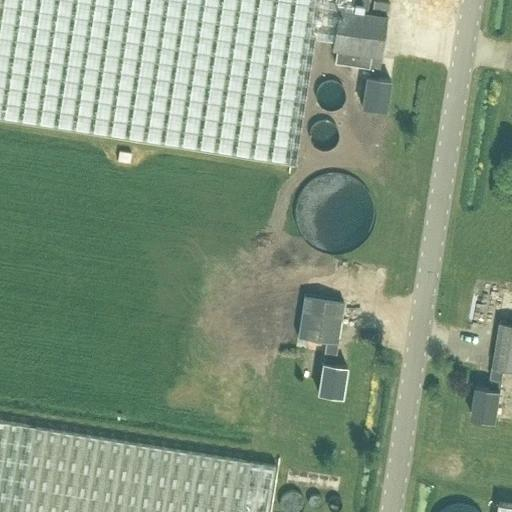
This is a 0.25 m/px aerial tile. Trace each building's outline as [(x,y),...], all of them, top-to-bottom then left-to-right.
[(297,137),(313,37),(332,40),(337,9),(348,11),(350,0),(0,0),(0,119),(292,166),(297,137)] [(387,14),(389,3),(373,1),(371,12),(387,14)] [(387,17),(348,11),(337,9),(332,40),(331,47),(336,48),(334,60),(368,65),(366,75),(365,74),(361,104),(385,108),(390,78),(376,76),(379,56),(381,56),(387,17)] [(328,114),(330,115),(331,115),(335,114),(338,113),(339,113),(342,111),(343,110),(345,109),(347,107),(348,105),(348,104),(349,102),(349,101),(350,99),(350,98),(350,96),(350,94),(350,93),(349,91),(348,88),(348,87),(347,85),(345,83),(342,81),(341,80),(339,79),(336,78),(335,77),(333,77),(331,77),(328,77),(327,78),(324,79),(321,81),(319,82),(318,83),(316,85),(315,88),(314,90),(313,91),(313,93),(313,94),(313,96),(313,98),(313,99),(313,101),(314,102),(315,104),(315,105),(317,108),(319,110),(321,111),(322,112),(325,113),(328,114)] [(321,155),(322,155),(326,155),(327,155),(329,155),(332,154),(335,152),(336,151),(337,150),(339,147),(341,145),(342,143),(342,140),(343,138),(343,137),(343,135),(342,134),(342,132),(342,130),(341,129),(340,127),(339,126),(338,125),(337,124),(336,122),(333,121),(330,119),(329,119),(327,118),(324,118),(321,118),(319,119),(316,120),(315,121),(313,121),(311,124),(309,126),(308,127),(307,129),(307,130),(306,132),(305,135),(305,138),(306,140),(307,143),(307,145),(308,146),(310,149),(312,151),(313,152),(315,153),(318,154),(321,155)] [(328,255),(332,255),(335,255),(339,255),(342,255),(346,254),(349,253),(353,251),(356,250),(359,248),(362,246),(365,243),(367,241),(369,238),(371,235),(373,231),(374,228),(375,225),(376,221),(377,217),(377,214),(376,210),(376,207),(375,203),(374,200),(373,196),(371,193),(369,190),(367,187),(364,185),(362,182),(359,180),(356,178),(353,176),(349,175),(346,174),(342,173),(339,173),(335,172),(332,173),(328,173),(325,174),(321,175),(318,176),(315,178),(311,180),(309,182),(306,185),(304,187),(301,190),(299,193),(298,196),(296,200),(295,203),(294,207),(294,210),(294,214),(294,218),(295,221),(295,225),(296,228),(298,231),(299,235),(301,238),(304,241),(306,243),(309,246),(312,248),(315,250),(318,251),(321,253),(325,254),(328,255)] [(345,365),(332,363),(342,302),(302,296),(296,335),(325,340),(321,361),(316,391),(340,395),(345,365)] [(500,389),(503,369),(511,370),(511,321),(499,320),(488,387),(476,385),(471,416),(495,420),(500,390),(500,389)] [(266,511),(275,464),(0,419),(0,511),(266,511)] [(511,511),(511,502),(501,501),(499,511),(511,511)]
